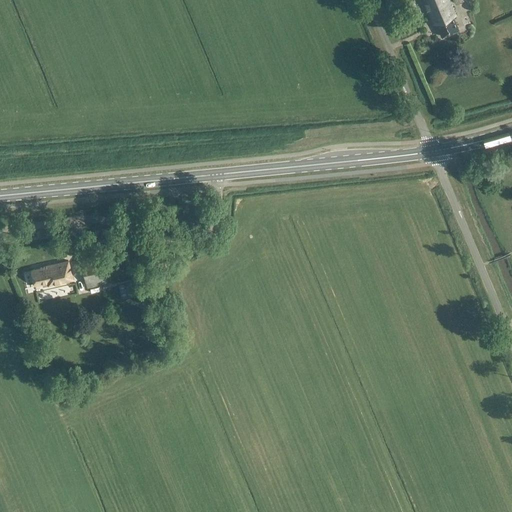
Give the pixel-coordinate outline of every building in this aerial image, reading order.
[(448,0),(423,0),(434,25),(436,24),(442,37),(458,30),(453,16),(455,15),(448,0)] [(477,65),(468,69),(473,79),(482,74),(477,65)] [(80,255),(87,287),(108,283),(101,250),(80,255)] [(72,280),(68,261),(44,266),(44,267),(31,270),(34,285),(42,283),(43,285),(46,285),(72,280)] [(128,293),(125,281),(117,283),(120,295),(128,293)]
